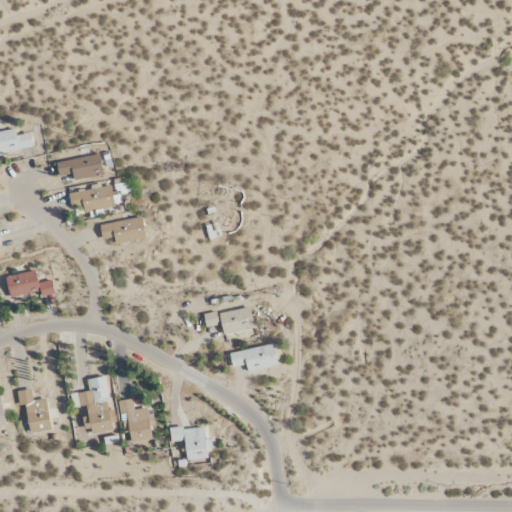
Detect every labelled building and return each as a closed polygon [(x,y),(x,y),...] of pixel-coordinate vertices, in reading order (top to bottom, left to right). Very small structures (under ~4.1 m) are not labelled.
[(19,137),(18,130),(0,133),(0,156),(37,148),(34,133),(19,137)] [(57,164),(61,180),(74,177),(75,183),(106,177),(101,155),(57,164)] [(77,215),(120,205),(115,185),(72,195),(77,215)] [(148,239),(146,219),(102,224),(105,244),(148,239)] [(12,300),(57,292),(55,281),(40,284),(39,273),(8,278),(12,300)] [(226,337),(257,330),(252,308),(221,315),(226,337)] [(281,345),(232,355),(235,370),(248,367),(250,373),(285,366),(281,345)] [(22,392),(27,434),(52,430),(48,399),(34,401),(33,390),(22,392)] [(89,437),(115,433),(110,400),(96,402),(94,392),(82,394),(85,417),(86,417),(89,437)] [(155,441),(150,409),(136,411),(134,400),(121,402),(128,445),(155,441)] [(186,442),(188,463),(211,460),(206,426),(172,431),(174,444),(186,442)]
